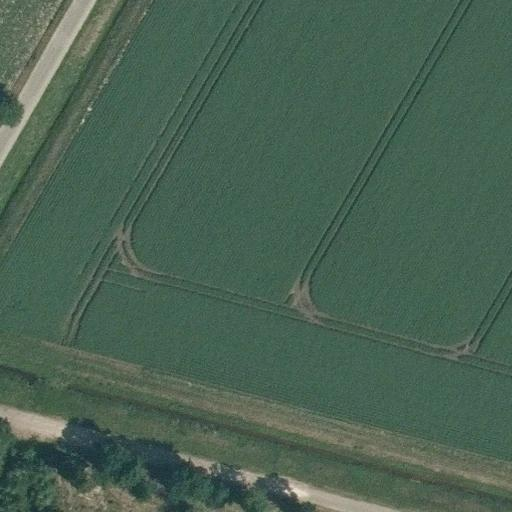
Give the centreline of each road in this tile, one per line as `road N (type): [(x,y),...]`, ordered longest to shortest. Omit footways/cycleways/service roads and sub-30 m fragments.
road 1 (track): [(409,511),(0,404)]
road 2 (unclassified): [(0,121),(71,0)]
